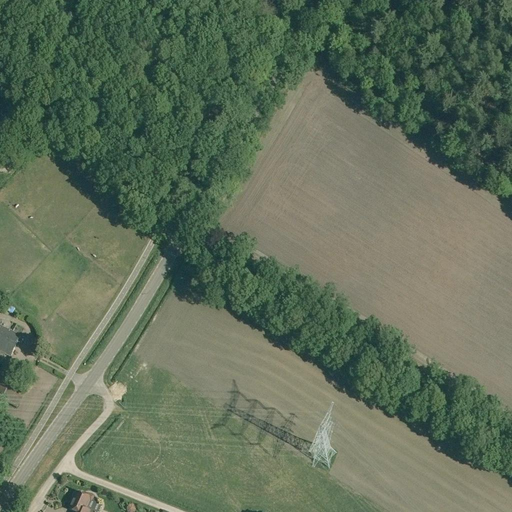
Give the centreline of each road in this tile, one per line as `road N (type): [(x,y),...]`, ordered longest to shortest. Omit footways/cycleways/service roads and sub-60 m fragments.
road 1 (tertiary): [(179,241),(321,0)]
road 2 (unclassified): [(179,241),(52,111)]
road 3 (tertiary): [(91,381),(179,241)]
road 4 (tertiary): [(0,510),(91,381)]
